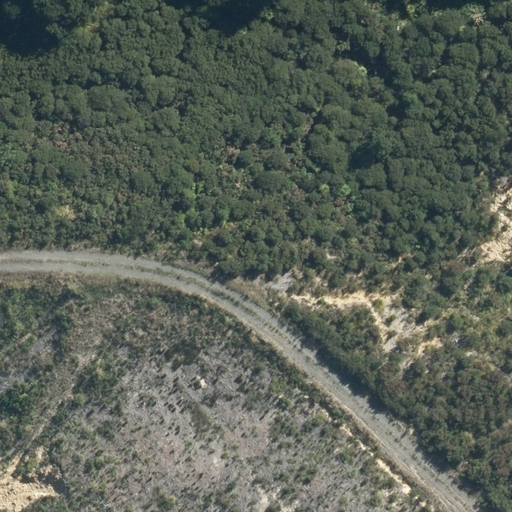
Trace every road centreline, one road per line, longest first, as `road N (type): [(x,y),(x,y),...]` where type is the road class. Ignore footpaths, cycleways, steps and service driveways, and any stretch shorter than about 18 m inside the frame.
road 1 (track): [(0,262),(203,266),(284,313),(468,511)]
road 2 (track): [(118,262),(48,404),(0,451)]
